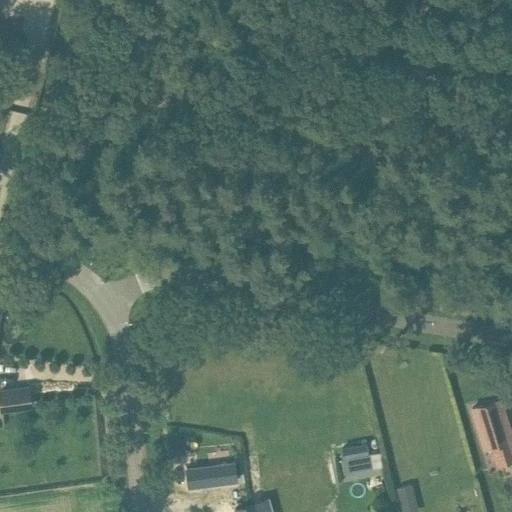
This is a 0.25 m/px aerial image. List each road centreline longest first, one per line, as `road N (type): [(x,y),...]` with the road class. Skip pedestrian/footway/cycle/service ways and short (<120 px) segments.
road 1 (unclassified): [(105,304),(154,278),(511,340)]
road 2 (unclassified): [(143,511),(122,343),(105,304)]
road 3 (unclassified): [(105,304),(58,264),(0,248)]
